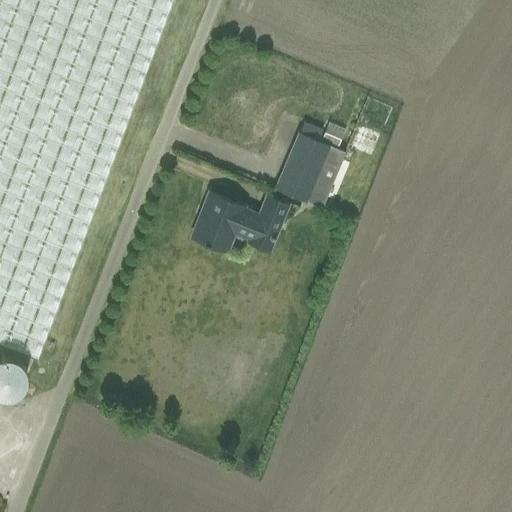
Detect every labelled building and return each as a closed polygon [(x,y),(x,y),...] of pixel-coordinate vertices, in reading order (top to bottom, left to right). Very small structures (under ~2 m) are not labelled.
[(0,0),(0,341),(37,355),(170,0),(0,0)] [(265,56),(255,86),(351,115),(361,85),(265,56)] [(230,137),(265,149),(273,127),(256,121),(266,92),(248,86),(230,137)] [(315,138),(319,127),(303,121),(275,187),(306,199),(329,144),(337,147),(345,128),(329,121),(320,140),(315,138)] [(204,240),(229,250),(235,234),(247,238),(246,240),(270,250),(289,203),(267,194),(259,213),(243,207),(244,204),(210,190),(192,235),(204,240)] [(0,386),(15,397),(37,366),(9,345),(0,358),(0,386)]
